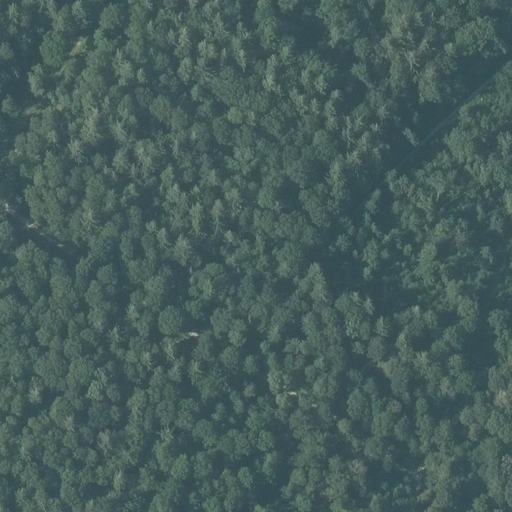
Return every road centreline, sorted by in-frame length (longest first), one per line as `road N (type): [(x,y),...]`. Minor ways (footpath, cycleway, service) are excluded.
road 1 (track): [(0,206),(204,343)]
road 2 (track): [(247,370),(421,476)]
road 3 (track): [(108,0),(0,147)]
